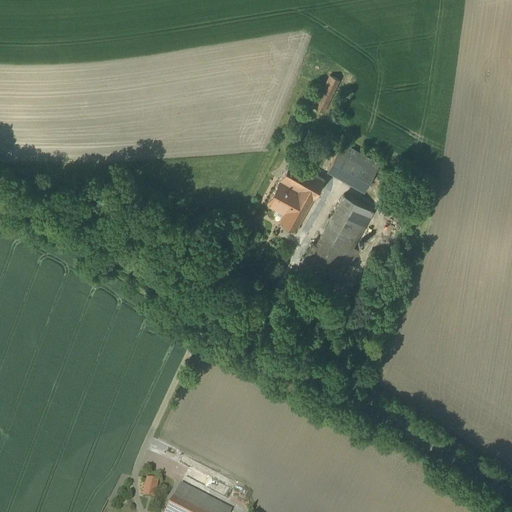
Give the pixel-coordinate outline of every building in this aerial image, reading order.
[(342,83),(330,77),(314,109),(326,115),(342,83)] [(378,162),(344,143),(328,171),(361,191),(378,162)] [(325,178),(289,160),(266,203),(283,212),(276,226),(294,236),(325,178)] [(372,213),(343,198),(307,266),(344,286),(364,250),(354,245),(372,213)] [(231,511),(232,511),(182,486),(168,511),(231,511)]
